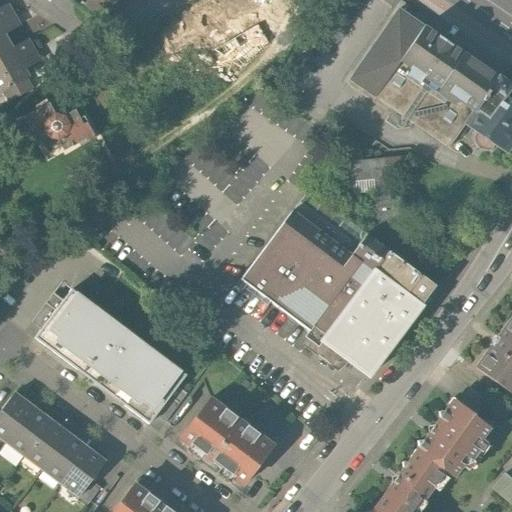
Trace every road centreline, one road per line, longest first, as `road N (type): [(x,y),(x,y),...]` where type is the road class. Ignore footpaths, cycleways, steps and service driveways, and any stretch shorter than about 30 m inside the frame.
road 1 (residential): [(301,511),(511,231)]
road 2 (residential): [(228,511),(10,338)]
road 3 (residential): [(10,338),(77,255),(99,260)]
